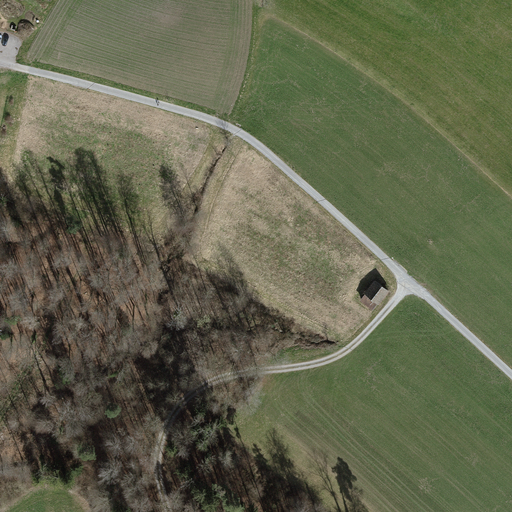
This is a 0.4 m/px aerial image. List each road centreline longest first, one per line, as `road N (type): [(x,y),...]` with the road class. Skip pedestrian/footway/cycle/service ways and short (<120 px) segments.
road 1 (track): [(15,66),(181,109),(243,135),(511,374)]
road 2 (track): [(411,282),(337,355),(226,377),(190,395),(157,464),(167,511)]
